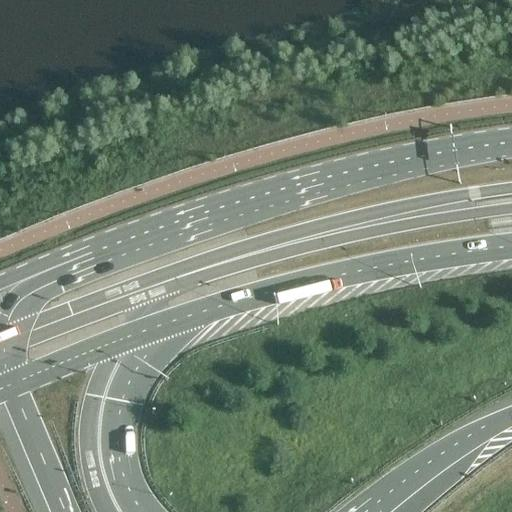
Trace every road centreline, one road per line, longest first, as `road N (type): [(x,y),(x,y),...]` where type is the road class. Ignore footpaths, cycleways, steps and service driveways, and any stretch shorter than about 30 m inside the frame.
road 1 (secondary): [(511,143),(266,194),(53,268)]
road 2 (secondary): [(142,331),(250,298),(511,248)]
road 3 (motorway): [(131,511),(114,466),(114,422),(142,331)]
road 4 (motorway): [(511,419),(379,511)]
road 5 (secondary): [(10,385),(142,331)]
road 6 (motorway): [(10,385),(64,511)]
road 7 (motorway): [(53,268),(10,312),(2,354),(10,385)]
